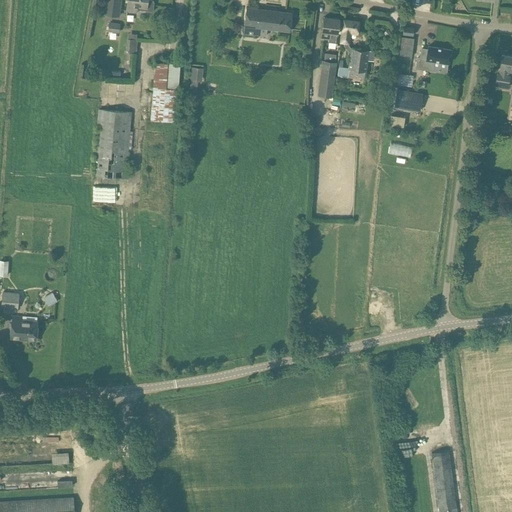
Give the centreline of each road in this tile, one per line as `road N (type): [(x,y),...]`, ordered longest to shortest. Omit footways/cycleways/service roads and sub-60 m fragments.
road 1 (unclassified): [(123,391),(443,327)]
road 2 (unclassified): [(443,327),(477,25)]
road 3 (unclassified): [(477,25),(321,0)]
road 4 (unclassified): [(0,397),(123,391)]
road 5 (unclassified): [(141,511),(123,391)]
